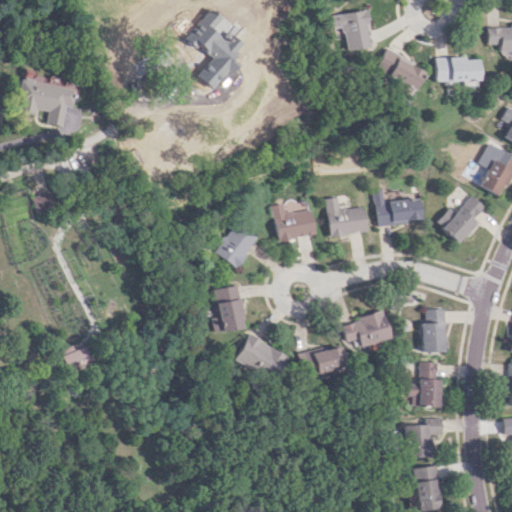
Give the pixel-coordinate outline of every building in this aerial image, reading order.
[(368,47),(364,10),(327,14),(328,29),(341,28),(344,49),(368,47)] [(485,43),(497,43),(497,52),(505,52),(506,56),(511,55),(511,22),(508,23),(509,26),(485,27),(485,43)] [(411,89),(421,69),(383,48),(372,68),(411,89)] [(431,57),(432,81),(476,79),(475,57),(431,57)] [(60,125),(63,106),(69,107),(72,88),(20,79),(15,111),(35,114),(36,109),(46,110),(44,123),(60,125)] [(511,106),(508,103),(499,119),(509,124),(502,137),(511,142),(511,106)] [(498,196),(511,163),(511,154),(494,147),(477,187),(498,196)] [(375,225),(418,220),(415,197),(382,201),(381,189),(371,190),(375,225)] [(43,193),(30,197),(34,213),(48,209),(43,193)] [(453,241),(471,222),(468,219),(480,206),(468,194),(451,212),(446,207),(432,222),(453,241)] [(326,235),(363,232),(361,205),(337,208),(336,196),(323,197),(326,235)] [(276,241),(313,233),(307,207),(283,212),(281,202),(269,205),(276,241)] [(233,267),(255,236),(234,221),(212,252),(233,267)] [(211,288),(215,316),(209,317),(210,332),(240,328),(234,285),(211,288)] [(439,308),(420,308),(420,321),(416,321),(415,351),(438,352),(439,308)] [(511,309),(502,351),(511,353),(511,309)] [(334,322),(340,342),(348,340),(351,352),(385,343),(377,311),(334,322)] [(283,353),(242,335),(231,360),(271,378),(283,353)] [(56,349),(64,374),(91,365),(83,341),(56,349)] [(293,353),(298,375),(339,365),(334,344),(293,353)] [(430,406),(432,362),(413,361),(413,383),(402,383),(402,395),(405,395),(404,405),(430,406)] [(501,406),(511,406),(511,362),(503,362),(501,406)] [(511,422),(510,422),(510,416),(495,417),(496,433),(509,432),(510,455),(511,454),(511,422)] [(399,424),(400,457),(423,456),(423,436),(434,436),(433,417),(417,417),(417,424),(399,424)] [(406,467),(412,510),(434,507),(428,464),(406,467)]
